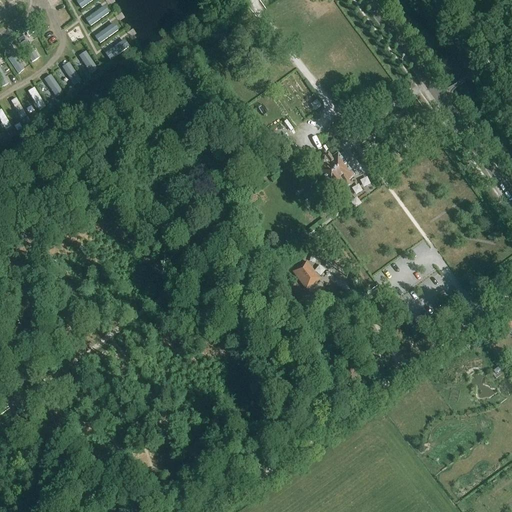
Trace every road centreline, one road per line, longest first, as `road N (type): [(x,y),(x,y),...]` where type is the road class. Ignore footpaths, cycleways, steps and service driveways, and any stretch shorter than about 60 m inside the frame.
road 1 (track): [(479,317),(210,511)]
road 2 (secondary): [(511,198),(366,0)]
road 3 (track): [(432,255),(382,286),(405,316),(452,281)]
road 4 (residential): [(511,109),(431,0)]
road 5 (track): [(38,0),(62,35),(56,52),(0,96)]
